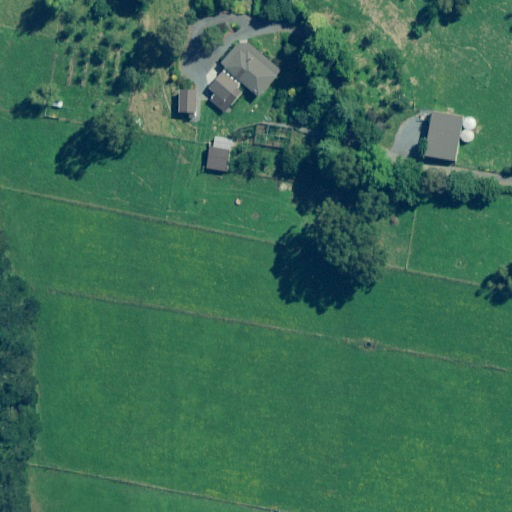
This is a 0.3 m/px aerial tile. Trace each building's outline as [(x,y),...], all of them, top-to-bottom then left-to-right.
[(242,40),(221,64),(226,68),(243,83),(243,84),(259,98),(282,71),(274,64),(276,61),(256,43),(252,48),(242,40)] [(243,83),(226,68),(209,88),(231,107),(243,93),(239,89),(243,84),(243,83)] [(199,90),(181,90),(181,112),(198,113),(199,90)] [(457,161),(460,139),(461,140),(461,141),(462,142),(463,143),(464,143),(465,144),(466,144),(467,144),(468,144),(470,143),(471,143),(471,142),(472,141),(473,140),(473,139),(474,138),(474,137),(473,136),(473,134),(472,133),(472,132),(471,132),(470,131),(472,131),(473,131),(474,130),(475,129),(476,128),(476,127),(476,126),(477,124),(476,123),(476,122),(476,121),(475,120),(474,119),(473,118),(472,118),(471,117),(470,117),(468,117),(467,118),(466,118),(465,119),(464,119),(464,117),(434,112),(427,156),(457,161)] [(231,149),(210,147),(208,169),(229,171),(231,149)]
